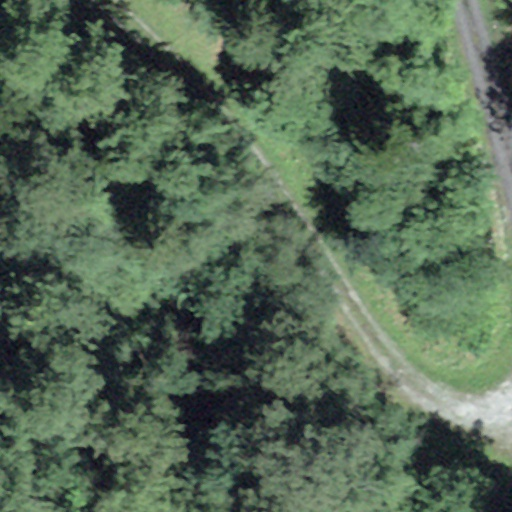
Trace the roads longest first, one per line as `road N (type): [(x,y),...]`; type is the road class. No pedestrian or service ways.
road 1 (track): [(511,441),(408,375),(269,161),(84,0)]
road 2 (track): [(427,0),(468,186),(511,262)]
